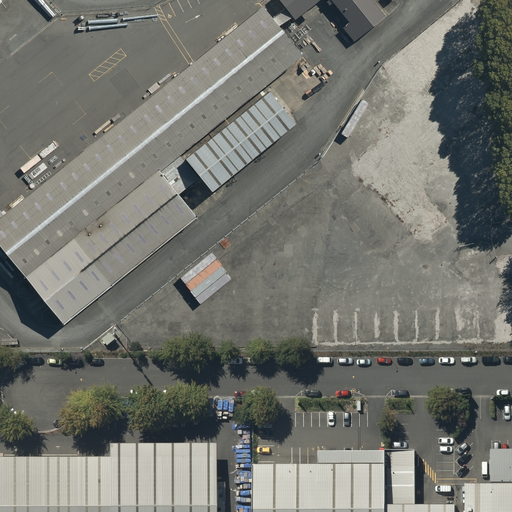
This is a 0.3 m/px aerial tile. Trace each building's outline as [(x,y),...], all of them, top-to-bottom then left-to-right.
[(277,0),(294,19),(316,0),(327,0),(346,21),(339,27),(352,42),(384,16),(370,0),(277,0)] [(385,0),(375,0),(387,14),(393,9),(385,0)] [(301,55),(261,5),(2,212),(0,209),(0,247),(61,324),(196,216),(158,169),(301,55)] [(458,75),(358,160),(379,184),(375,187),(409,227),(428,211),(404,184),(439,154),(430,143),(479,100),(458,75)] [(185,161),(210,192),(294,124),(269,93),(185,161)] [(0,511),(215,511),(216,445),(111,445),(111,458),(0,458),(0,511)] [(254,464),(252,511),(453,511),(454,505),(414,504),(415,450),(317,448),(317,465),(254,464)] [(465,485),(464,511),(511,511),(511,452),(486,452),(486,485),(465,485)]
